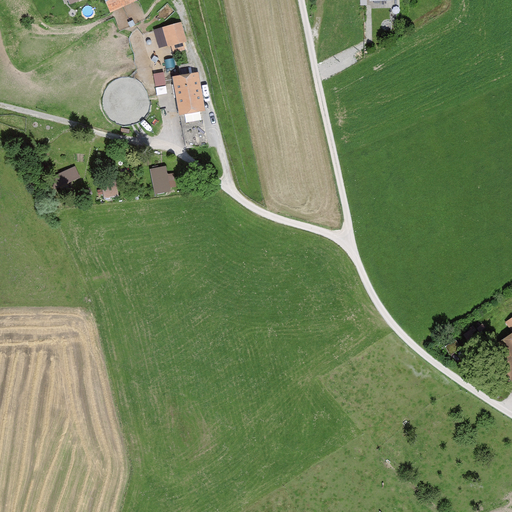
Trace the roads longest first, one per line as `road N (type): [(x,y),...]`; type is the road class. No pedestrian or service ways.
road 1 (unclassified): [(301,0),(354,253),(378,305),(438,365),(511,413)]
road 2 (track): [(175,150),(0,104)]
